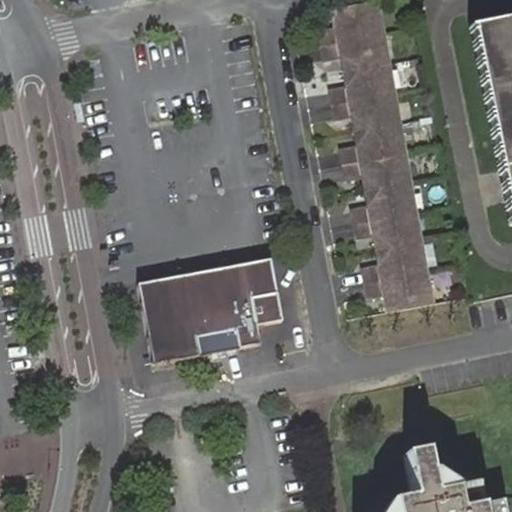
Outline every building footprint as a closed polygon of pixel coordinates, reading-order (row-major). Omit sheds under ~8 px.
[(389,307),(384,312),(385,317),(430,309),(374,4),(348,9),(327,12),(329,20),(336,22),(337,28),(331,29),(317,33),(323,63),(336,60),(343,59),(344,64),(339,71),(341,81),(347,84),(348,88),(342,89),(328,91),(334,123),(348,120),(354,119),(355,123),(350,128),(352,141),(358,144),(359,147),(354,148),(339,152),(345,183),(359,180),(365,178),(366,183),(361,189),(363,199),(370,203),(371,209),(365,210),(350,213),(356,243),(370,241),(377,239),(377,245),(372,251),(374,260),(381,264),(382,269),(376,270),(362,274),(367,303),(382,302),(388,300),(389,307)] [(511,24),(471,33),(510,229),(511,228),(511,24)] [(269,300),(274,299),(268,265),(135,289),(149,370),(154,369),(141,293),(264,271),(269,300)] [(269,300),(264,271),(141,293),(154,369),(257,351),(254,332),(279,327),(274,299),(269,300)] [(503,511),(501,502),(479,506),(474,485),(454,488),(433,493),(429,473),(425,453),(403,457),(411,498),(392,502),(393,511),(503,511)] [(454,488),(429,473),(433,493),(454,488)] [(393,511),(392,502),(384,511),(393,511)]
